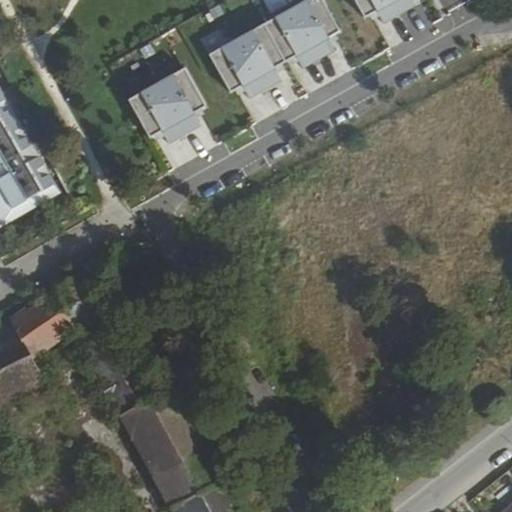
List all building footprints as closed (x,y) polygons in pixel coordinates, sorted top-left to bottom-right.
[(323,0),(307,0),(209,55),(230,93),(242,86),(249,98),(281,80),(274,68),(296,56),(303,68),(335,50),(328,37),(341,31),(323,0)] [(355,0),(367,19),(379,12),(386,24),(418,6),(414,0),(355,0)] [(186,68),(130,100),(151,138),(163,131),(170,144),(202,125),(195,113),(207,106),(186,68)] [(0,89),(0,110),(45,188),(0,213),(0,226),(59,192),(0,89)] [(0,110),(0,213),(45,188),(0,110)] [(0,415),(47,393),(29,354),(72,329),(172,511),(244,511),(175,387),(157,397),(89,276),(0,322),(0,415)] [(308,511),(298,499),(284,510),(286,511),(308,511)]
